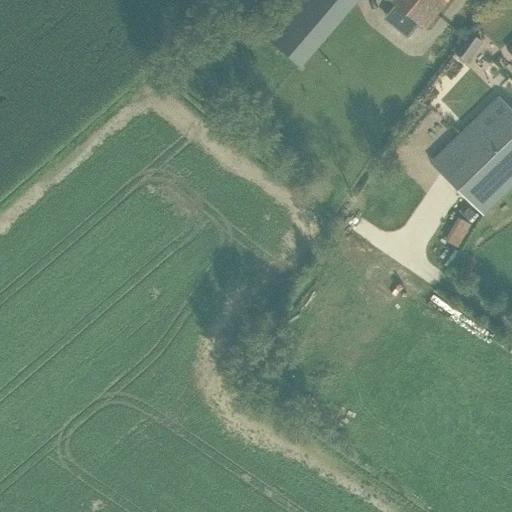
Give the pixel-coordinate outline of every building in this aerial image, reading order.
[(284,0),(258,31),(300,67),(356,0),(284,0)] [(383,0),(382,1),(419,32),(445,0),(383,0)] [(471,51),(479,41),(469,33),(454,53),(466,62),(473,52),(471,51)] [(431,163),(485,215),(511,187),(511,110),(471,71),(433,109),(459,133),(431,163)] [(280,158),(308,179),(321,162),(293,141),(280,158)] [(410,201),(410,198),(410,196),(410,193),(409,190),(408,188),(407,186),(405,183),(404,182),(402,180),(399,178),(397,176),(395,175),(393,175),(391,174),(388,174),(386,174),(383,174),(380,174),(376,175),(373,177),(371,178),(369,180),(367,182),(365,184),(364,185),(363,188),(362,190),(361,193),(361,196),(361,198),(361,201),(361,203),(362,206),(363,209),(364,211),(366,213),(367,215),(369,217),(372,219),(374,220),(376,221),(379,222),(381,222),(384,223),(387,223),(389,223),(392,222),(394,221),(397,220),(399,219),(401,217),(403,215),(405,213),(407,211),(408,209),(409,206),(409,204),(410,201)]
